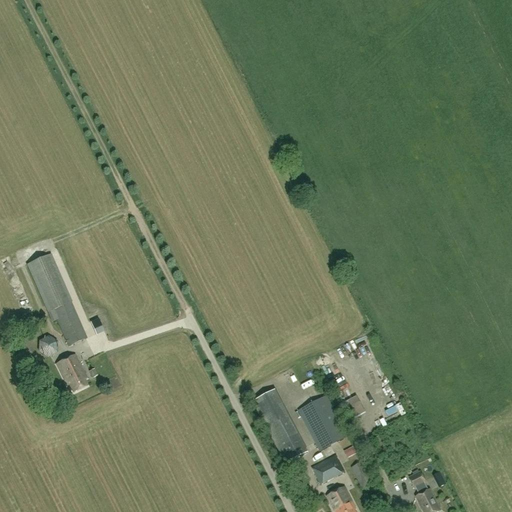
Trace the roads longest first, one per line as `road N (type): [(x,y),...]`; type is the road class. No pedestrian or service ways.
road 1 (track): [(26,0),(190,319)]
road 2 (unclassified): [(290,511),(190,319)]
